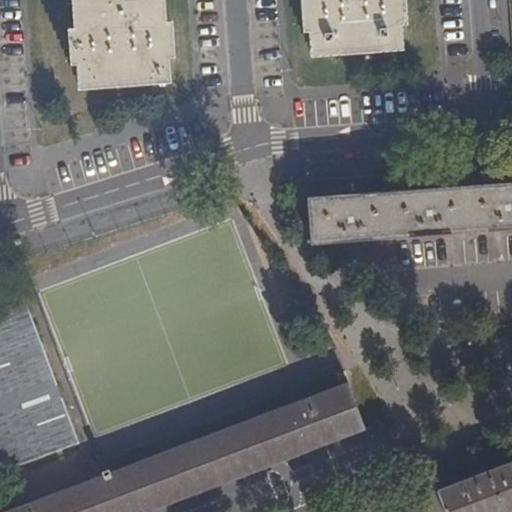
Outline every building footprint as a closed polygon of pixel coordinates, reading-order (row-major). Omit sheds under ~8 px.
[(163,0),(71,0),(78,88),(170,81),(163,0)] [(398,0),(305,0),(309,55),(402,49),(398,0)] [(511,181),(307,197),(310,244),(511,228),(511,181)] [(0,307),(0,471),(78,443),(24,299),(0,307)] [(141,511),(364,428),(348,383),(5,511),(141,511)] [(511,460),(436,489),(444,511),(509,511),(511,511),(511,460)]
